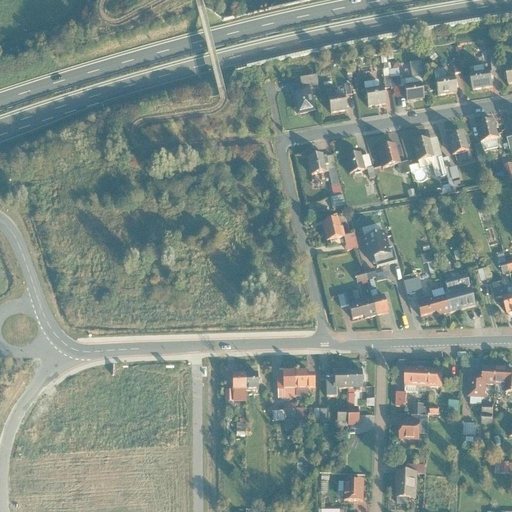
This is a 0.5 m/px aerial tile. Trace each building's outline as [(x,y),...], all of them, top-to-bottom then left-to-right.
[(460,74),(459,62),(452,63),(454,75),(460,74)] [(471,92),(493,89),(490,73),(468,77),(471,92)] [(288,88),(295,118),(314,114),(309,91),(317,89),(314,76),(298,79),(299,86),(288,88)] [(398,77),(389,79),(390,88),(400,87),(398,77)] [(436,98),(456,95),(454,79),(434,82),(436,98)] [(405,102),(423,99),(420,84),(403,87),(405,102)] [(367,109),(385,105),(382,89),(363,92),(367,109)] [(329,115),(346,111),(344,97),(335,98),(334,95),(325,97),(329,115)] [(498,141),(494,124),(476,128),(481,145),(474,147),(477,159),(484,157),(483,153),(498,149),(496,141),(498,141)] [(468,154),(462,137),(446,142),(451,159),(468,154)] [(432,160),(427,142),(411,146),(416,165),(432,160)] [(399,166),(393,148),(375,153),(380,171),(399,166)] [(364,172),(359,155),(342,159),(346,177),(364,172)] [(324,175),(321,157),(306,160),(309,178),(324,175)] [(445,176),(440,158),(435,160),(440,178),(445,176)] [(409,174),(406,164),(399,166),(402,176),(409,174)] [(453,180),(461,178),(458,167),(450,169),(453,180)] [(338,185),(335,170),(326,172),(330,187),(338,185)] [(309,187),(309,198),(324,198),(324,187),(309,187)] [(333,198),(335,208),(347,206),(345,196),(333,198)] [(338,231),(337,223),(321,226),(325,243),(343,239),(341,230),(338,231)] [(361,240),(366,262),(374,260),(390,256),(389,251),(385,234),(361,240)] [(389,251),(390,256),(374,260),(376,268),(396,263),(393,250),(389,251)] [(431,276),(437,275),(432,253),(422,255),(424,265),(429,264),(431,276)] [(506,254),(500,256),(504,273),(511,271),(511,261),(508,263),(506,254)] [(446,277),(456,276),(454,267),(445,269),(446,277)] [(474,309),(470,292),(463,294),(462,291),(468,289),(465,278),(444,284),(447,295),(449,294),(450,297),(443,299),(448,316),(474,309)] [(511,315),(511,297),(508,298),(504,283),(492,286),(496,302),(501,300),(506,317),(511,315)] [(382,299),(370,302),(374,319),(387,316),(382,299)] [(448,316),(443,299),(432,302),(431,299),(414,304),(419,321),(434,317),(435,320),(448,316)] [(374,319),(370,302),(347,308),(351,323),(362,320),(363,322),(374,319)] [(430,388),(431,368),(407,367),(406,386),(430,388)] [(444,369),(431,368),(430,388),(443,388),(444,369)] [(483,379),(483,385),(485,385),(495,386),(496,368),(484,368),(483,379)] [(496,368),(495,386),(506,386),(506,393),(511,393),(511,375),(508,376),(508,369),(496,368)] [(363,388),(362,369),(348,370),(349,388),(354,388),(363,388)] [(295,397),(295,370),(277,370),(278,399),(295,398),(295,397)] [(307,370),(295,370),(295,397),(308,397),(308,389),(315,389),(314,373),(307,373),(307,370)] [(349,388),(348,370),(335,370),(335,377),(328,377),(329,398),(339,398),(339,389),(349,388)] [(245,391),(245,372),(232,373),(232,390),(233,402),(246,402),(245,391)] [(258,372),(245,372),(245,391),(258,391),(258,372)] [(470,378),(469,399),(484,399),(485,385),(483,385),(483,379),(470,378)] [(354,407),(354,388),(349,388),(349,409),(350,422),(350,426),(359,426),(358,407),(354,407)] [(405,406),(406,393),(397,392),(397,405),(405,406)] [(459,417),(460,402),(450,401),(449,416),(459,417)] [(425,404),(414,404),(414,415),(424,415),(425,404)] [(294,405),(284,405),(284,421),(294,421),(294,405)] [(494,416),(494,405),(484,405),(483,416),(494,416)] [(304,422),(304,408),(296,408),(296,422),(304,422)] [(349,409),(339,409),(339,423),(350,422),(349,409)] [(421,421),(401,420),(400,440),(420,441),(421,421)] [(245,432),(245,423),(237,423),(237,432),(245,432)] [(476,436),(477,424),(464,423),(463,435),(476,436)] [(298,458),(298,478),(309,477),(308,458),(298,458)] [(511,473),(511,462),(502,463),(502,474),(511,473)] [(417,499),(419,473),(397,472),(396,498),(417,499)] [(364,502),(364,480),(344,479),(343,501),(364,502)]
